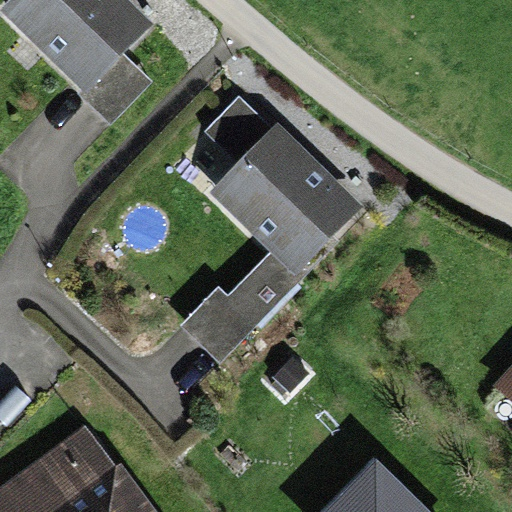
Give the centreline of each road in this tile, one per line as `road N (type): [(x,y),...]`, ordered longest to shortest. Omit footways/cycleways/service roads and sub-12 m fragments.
road 1 (residential): [(511,222),(424,180),(203,0)]
road 2 (residential): [(160,106),(0,305)]
